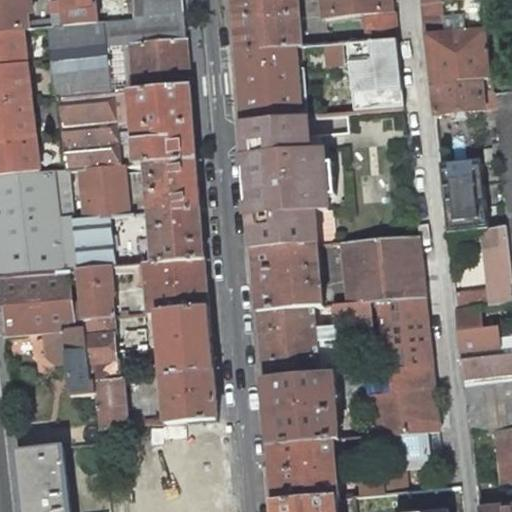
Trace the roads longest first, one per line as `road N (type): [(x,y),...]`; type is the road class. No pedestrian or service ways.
road 1 (residential): [(472,511),(415,0)]
road 2 (residential): [(252,511),(209,0)]
